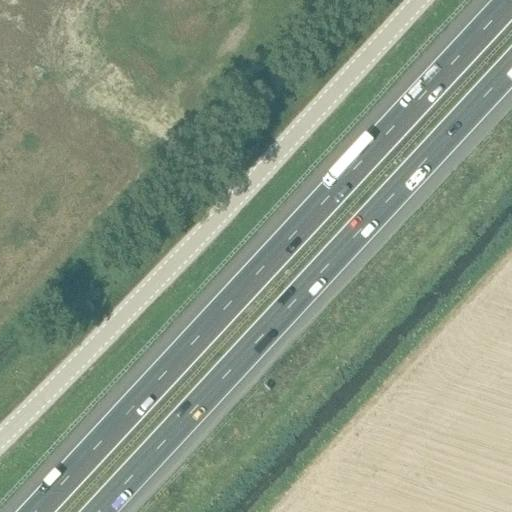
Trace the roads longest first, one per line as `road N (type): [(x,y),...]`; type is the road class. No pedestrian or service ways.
road 1 (motorway): [(508,0),(33,511)]
road 2 (unclassified): [(0,441),(417,0)]
road 3 (motorway): [(103,511),(511,71)]
